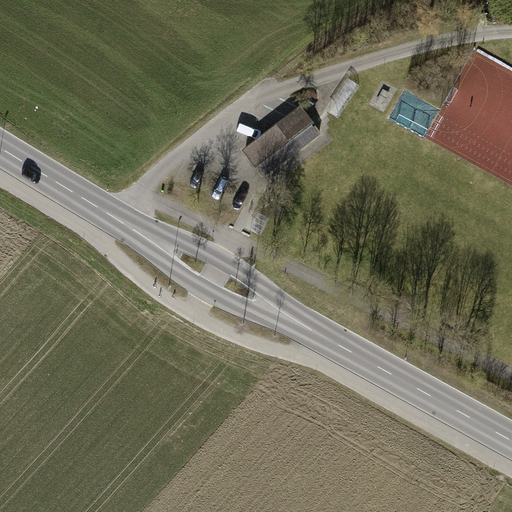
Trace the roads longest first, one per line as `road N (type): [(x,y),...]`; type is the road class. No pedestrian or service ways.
road 1 (tertiary): [(0,147),(511,436)]
road 2 (track): [(112,215),(253,98),(423,41),(511,26)]
